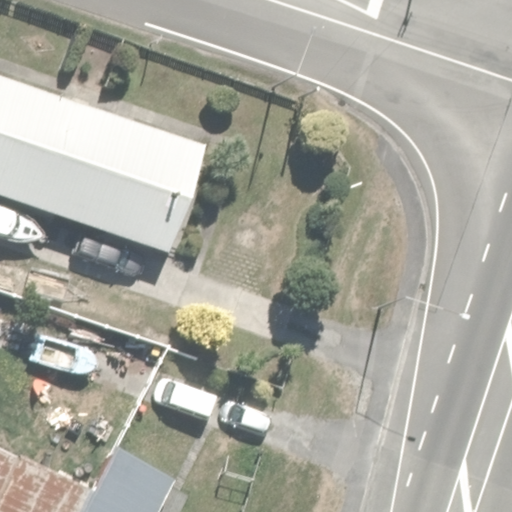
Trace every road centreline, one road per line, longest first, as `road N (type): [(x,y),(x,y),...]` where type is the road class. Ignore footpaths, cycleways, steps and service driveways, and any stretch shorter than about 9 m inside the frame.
road 1 (residential): [(511,80),(268,0)]
road 2 (primary): [(464,511),(511,370)]
